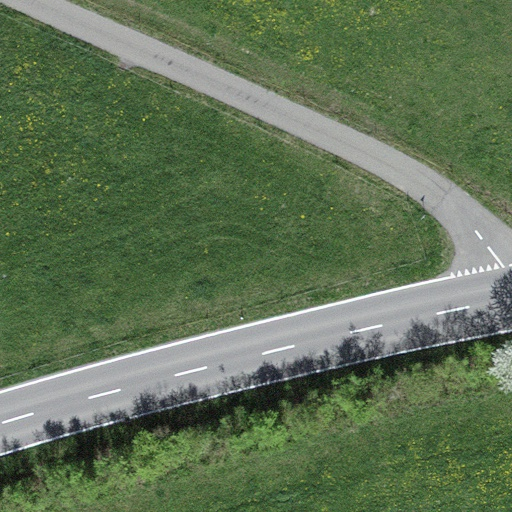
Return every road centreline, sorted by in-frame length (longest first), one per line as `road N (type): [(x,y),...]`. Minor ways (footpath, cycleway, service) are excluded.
road 1 (residential): [(508,298),(491,245),(428,188),(340,139),(30,0)]
road 2 (primary): [(0,426),(221,363),(508,298)]
